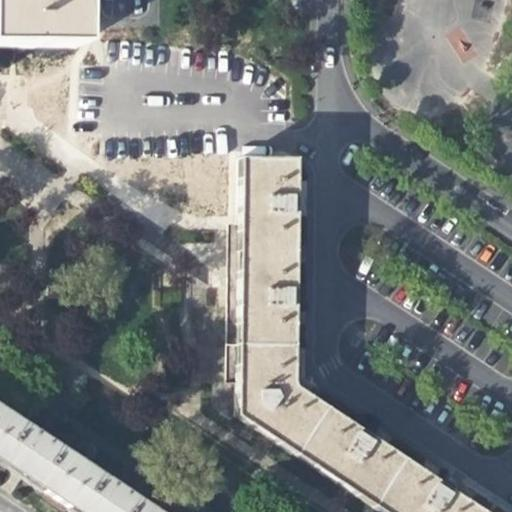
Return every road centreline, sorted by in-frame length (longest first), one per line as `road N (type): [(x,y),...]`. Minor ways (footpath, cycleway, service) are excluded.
road 1 (residential): [(332,103),(325,342),(333,373),(511,493)]
road 2 (residential): [(511,226),(332,103)]
